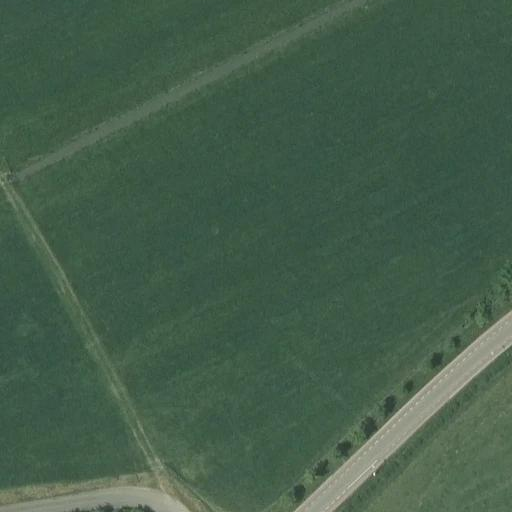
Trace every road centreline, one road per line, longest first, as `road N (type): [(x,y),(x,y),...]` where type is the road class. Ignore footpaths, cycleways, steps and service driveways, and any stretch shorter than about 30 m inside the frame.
road 1 (track): [(172,511),(63,285),(0,177)]
road 2 (secondary): [(312,511),(467,358),(511,325)]
